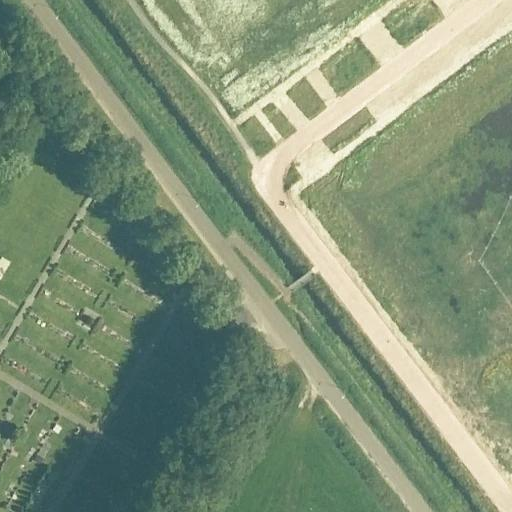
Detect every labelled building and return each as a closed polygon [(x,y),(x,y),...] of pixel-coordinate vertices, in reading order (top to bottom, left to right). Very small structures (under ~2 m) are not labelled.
[(331,0),(303,0),(300,2),(326,36),(347,20),(331,0)] [(365,0),(331,0),(347,20),(368,4),(365,0)] [(300,2),(279,19),(305,53),(326,36),(300,2)] [(210,64),(237,100),(262,80),(245,58),(256,50),(238,26),(221,39),(229,50),(210,64)] [(511,93),(489,63),(471,77),(494,107),(511,93)] [(471,77),(454,90),(477,120),(494,107),(471,77)] [(454,90),(437,103),(460,134),(477,120),(454,90)] [(437,103),(420,116),(443,147),(460,134),(437,103)] [(420,116),(402,130),(425,160),(443,147),(420,116)] [(336,179),(314,196),(322,206),(319,208),(328,221),(349,205),(350,206),(357,201),(364,209),(384,194),(376,183),(369,188),(353,167),(349,170),(347,166),(334,176),(336,179)] [(372,234),(351,250),(365,269),(404,240),(382,211),(365,224),(372,234)] [(511,218),(503,227),(509,232),(511,229),(511,218)] [(509,232),(503,227),(495,236),(501,241),(509,232)] [(498,248),(506,255),(511,248),(511,243),(506,239),(498,248)] [(404,240),(365,269),(380,288),(401,272),(408,281),(426,268),(404,240)] [(454,253),(463,264),(475,255),(466,244),(454,253)] [(400,315),(398,317),(411,333),(413,332),(414,334),(456,302),(434,273),(412,289),(418,298),(399,313),(400,315)] [(456,302),(414,334),(415,335),(413,337),(426,353),(428,352),(430,353),(452,336),(459,345),(478,331),(456,302)] [(508,412),(486,428),(504,452),(511,445),(511,392),(500,402),(508,412)]
